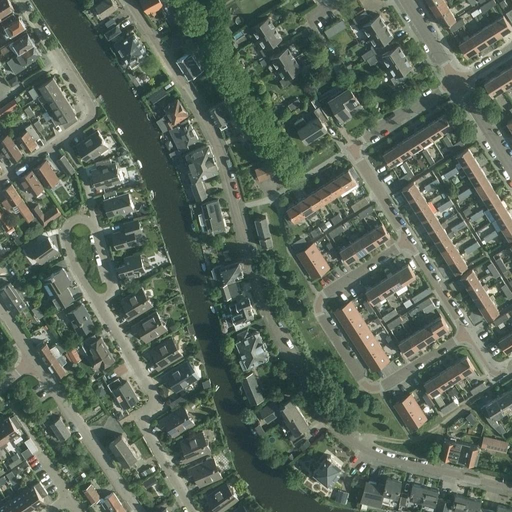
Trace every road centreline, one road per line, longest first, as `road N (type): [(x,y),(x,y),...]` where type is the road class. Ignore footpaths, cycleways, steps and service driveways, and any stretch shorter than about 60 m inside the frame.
road 1 (residential): [(127,0),(214,138),(265,306),(325,414),(377,456),(511,489)]
road 2 (residential): [(466,334),(372,389),(319,315),(322,296),(407,241)]
road 3 (residential): [(0,182),(78,129),(91,111),(20,0)]
road 4 (residential): [(190,511),(140,417),(159,404),(101,307)]
road 5 (residential): [(101,307),(67,251),(67,223),(94,220),(115,287)]
road 6 (unclassified): [(138,511),(34,361)]
road 7 (residential): [(456,81),(351,148)]
